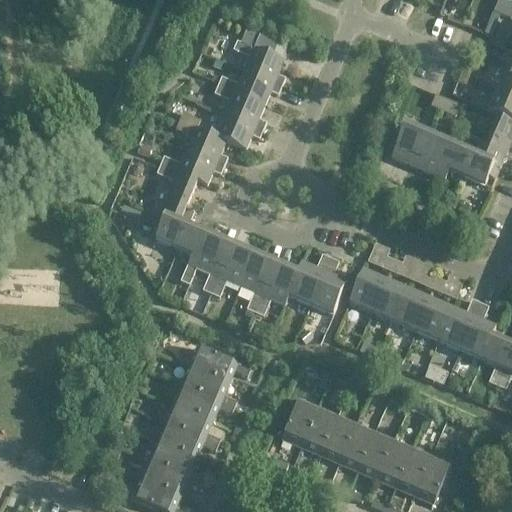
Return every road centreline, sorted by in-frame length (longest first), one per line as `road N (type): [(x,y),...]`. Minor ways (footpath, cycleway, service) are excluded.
road 1 (residential): [(327,209),(498,282),(511,247)]
road 2 (residential): [(285,173),(262,164),(239,217),(309,248),(327,209)]
road 3 (residential): [(352,17),(285,173)]
road 4 (residential): [(431,88),(444,57),(352,17)]
